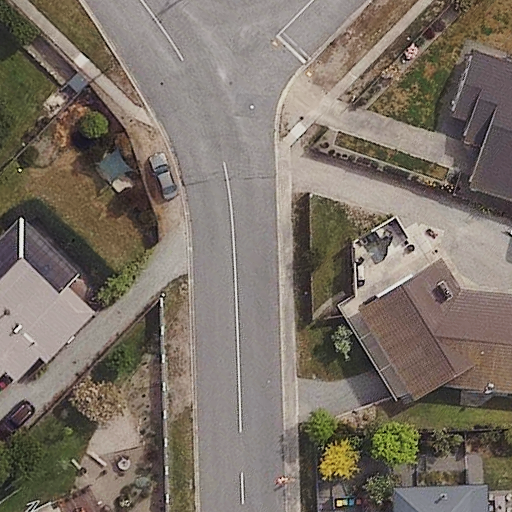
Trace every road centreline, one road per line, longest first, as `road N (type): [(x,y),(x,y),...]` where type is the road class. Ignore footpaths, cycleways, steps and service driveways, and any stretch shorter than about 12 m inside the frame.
road 1 (residential): [(204,95),(221,137),(231,214),(241,511)]
road 2 (residential): [(204,95),(313,0)]
